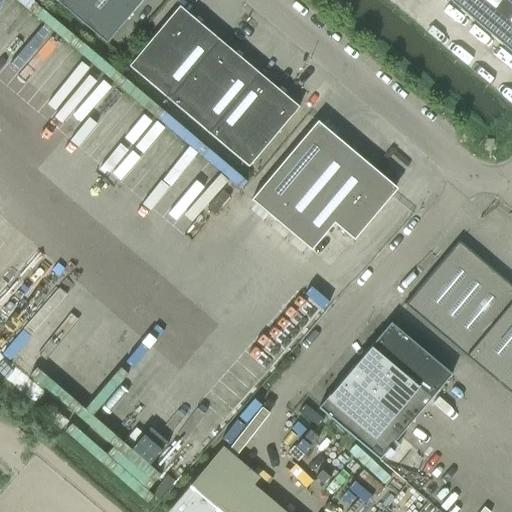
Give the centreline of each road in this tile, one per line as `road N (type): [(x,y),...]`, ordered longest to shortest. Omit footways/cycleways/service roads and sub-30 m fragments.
road 1 (unclassified): [(263,0),(469,176),(498,187),(511,180)]
road 2 (track): [(0,438),(19,433),(110,511)]
